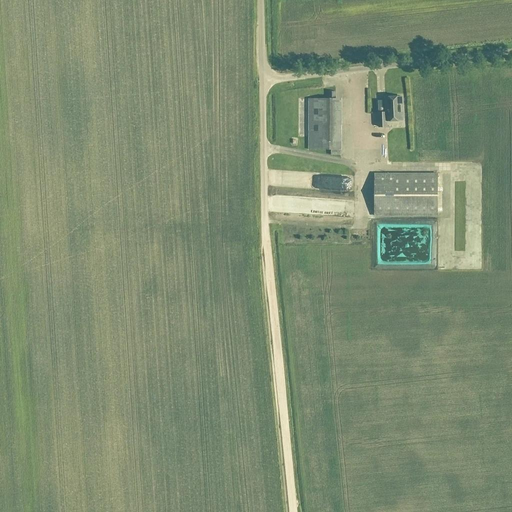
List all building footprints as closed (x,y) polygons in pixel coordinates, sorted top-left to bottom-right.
[(385,113),(378,113),(379,127),(387,127),(386,121),(402,121),(401,97),(385,98),(385,113)] [(328,117),(331,128),(339,126),(337,115),(328,117)] [(309,171),(309,179),(320,178),(319,171),(309,171)] [(437,174),(375,174),(375,216),(437,216),(437,174)] [(483,252),(483,225),(467,225),(467,253),(483,252)]
